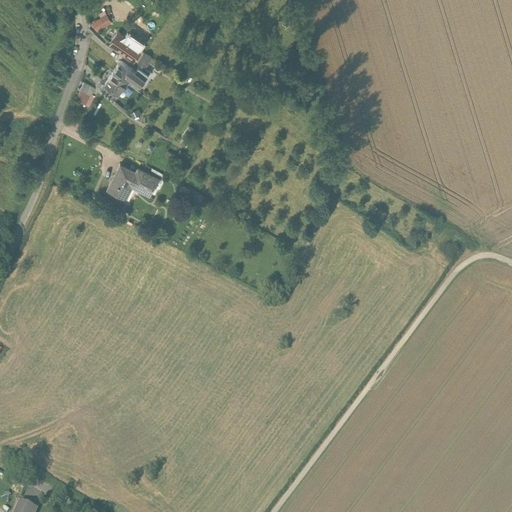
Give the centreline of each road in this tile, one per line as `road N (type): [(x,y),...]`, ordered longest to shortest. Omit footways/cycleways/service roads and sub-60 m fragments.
road 1 (track): [(274,511),(463,264),(485,256),(511,262)]
road 2 (residential): [(0,265),(31,203),(77,65),(83,31),(76,0)]
